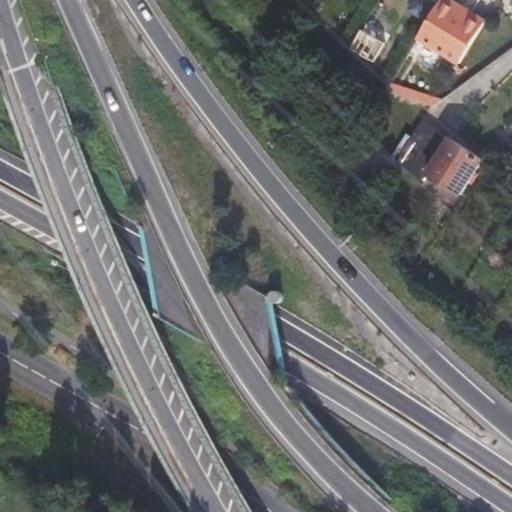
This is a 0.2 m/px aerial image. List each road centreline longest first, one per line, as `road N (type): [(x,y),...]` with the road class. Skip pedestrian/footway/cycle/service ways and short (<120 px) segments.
road 1 (motorway): [(68,0),(160,201),(259,376),(385,511)]
road 2 (motorway): [(511,478),(0,173)]
road 3 (motorway): [(0,205),(265,357),(506,511)]
road 4 (motorway): [(511,429),(362,289),(260,173),(136,0)]
road 5 (secondary): [(0,7),(67,192),(230,511)]
